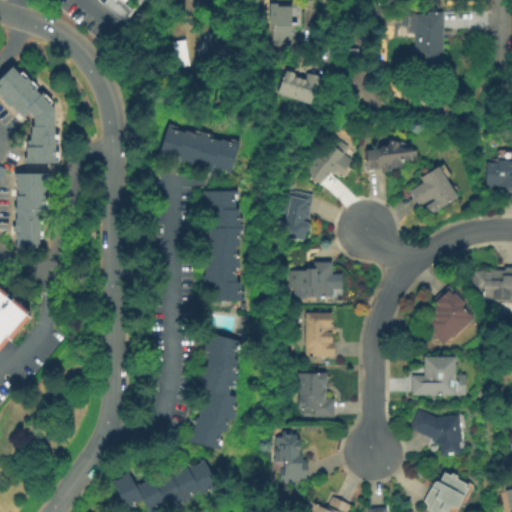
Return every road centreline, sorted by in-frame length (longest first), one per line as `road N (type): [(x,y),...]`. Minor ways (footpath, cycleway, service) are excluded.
road 1 (residential): [(0,12),(82,56),(106,95),(114,135),(114,402),(100,445),(51,511)]
road 2 (residential): [(511,227),(452,235),(407,265),(377,327),(374,451)]
